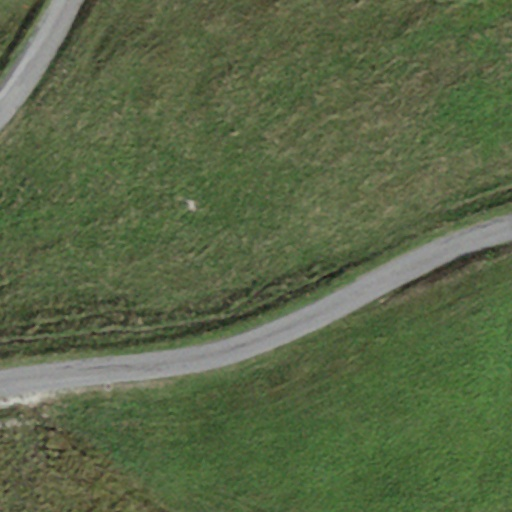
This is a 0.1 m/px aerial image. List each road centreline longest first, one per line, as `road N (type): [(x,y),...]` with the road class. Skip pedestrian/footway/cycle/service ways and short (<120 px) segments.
road 1 (unclassified): [(0,400),(204,373),(326,329),(511,240)]
road 2 (unclassified): [(67,0),(0,109)]
